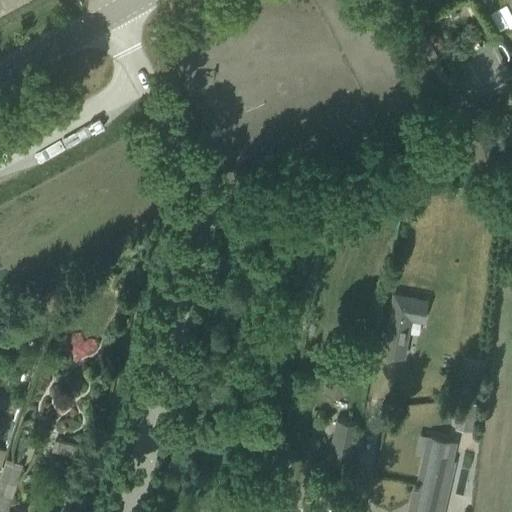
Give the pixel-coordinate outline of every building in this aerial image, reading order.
[(489,40),(452,61),(471,95),(509,74),(489,40)] [(505,178),(504,175),(491,125),(454,135),(465,175),(478,172),(482,185),(505,178)] [(392,291),(381,353),(405,357),(412,319),(424,321),(428,298),(392,291)] [(483,379),(484,367),(485,359),(465,356),(462,376),(474,378),(483,379)] [(478,418),(480,397),(466,395),(465,402),(469,403),(468,415),(463,415),(462,422),(459,421),(458,428),(468,429),(476,430),(478,418)] [(0,407),(0,440),(4,442),(18,401),(4,397),(0,407)] [(358,423),(337,419),(329,456),(350,461),(358,423)] [(437,511),(442,493),(447,494),(455,460),(452,460),(450,459),(454,441),(430,436),(419,482),(416,482),(415,481),(414,484),(418,485),(411,511),(437,511)] [(78,457),(80,445),(55,439),(52,452),(78,457)] [(0,475),(0,511),(4,511),(21,462),(7,458),(6,458),(2,470),(0,475)]
